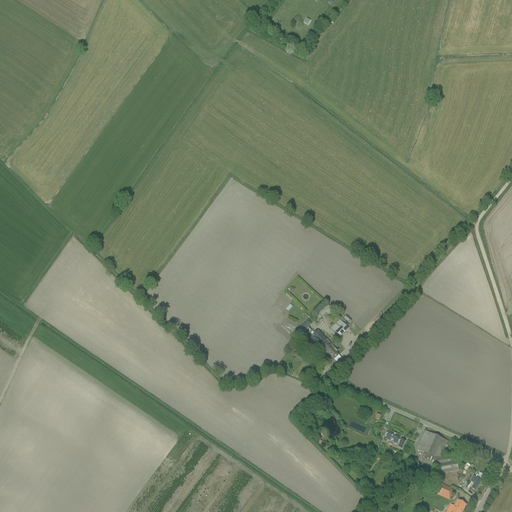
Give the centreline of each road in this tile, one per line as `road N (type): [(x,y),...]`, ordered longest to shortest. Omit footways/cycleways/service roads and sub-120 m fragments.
road 1 (unclassified): [(504,468),(500,457),(336,376)]
road 2 (track): [(511,351),(476,231),(511,176)]
